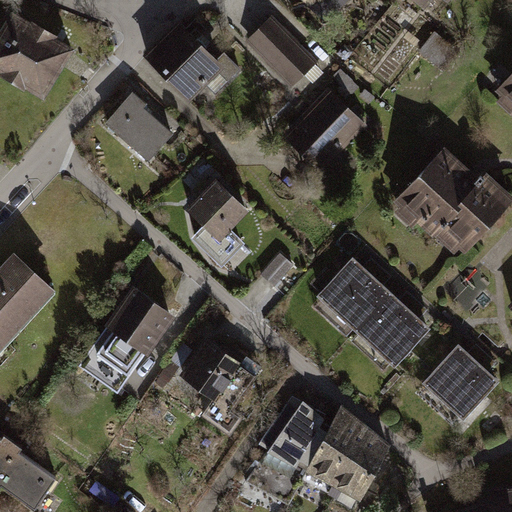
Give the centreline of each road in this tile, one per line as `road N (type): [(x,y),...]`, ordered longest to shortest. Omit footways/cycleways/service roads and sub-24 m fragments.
road 1 (residential): [(511,444),(442,472),(53,140)]
road 2 (residential): [(53,140),(149,12)]
